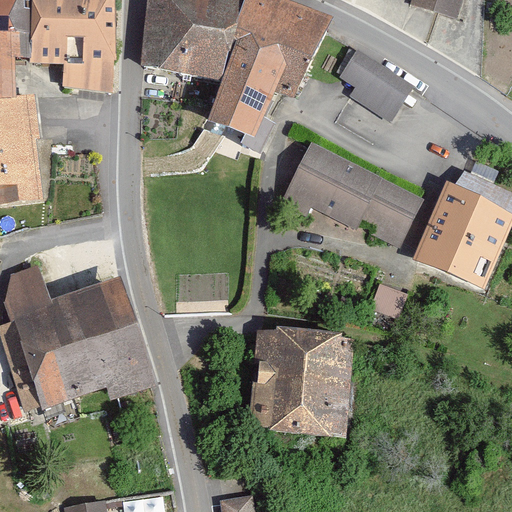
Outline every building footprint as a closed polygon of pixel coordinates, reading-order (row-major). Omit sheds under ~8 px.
[(0,0),(0,32),(30,33),(29,0),(0,0)] [(63,87),(113,93),(113,61),(117,61),(114,0),(29,0),(30,33),(31,59),(31,63),(64,64),(63,87)] [(148,0),(142,67),(219,85),(244,0),(148,0)] [(286,0),(244,0),(219,85),(208,121),(256,137),(275,97),(294,103),(334,17),(286,0)] [(406,0),(405,5),(452,20),(458,0),(406,0)] [(0,32),(0,205),(43,200),(37,140),(41,139),(35,95),(17,95),(16,57),(31,59),(30,33),(0,32)] [(390,124),(413,86),(355,51),(338,78),(354,89),(348,98),(390,124)] [(402,250),(423,198),(312,142),(282,202),(305,213),(309,204),(355,227),(361,218),(377,226),(371,235),(402,250)] [(511,191),(465,170),(455,184),(511,214),(511,191)] [(414,259),(485,290),(511,227),(511,214),(455,184),(447,180),(414,259)] [(83,395),(51,299),(39,266),(11,275),(4,303),(10,323),(0,325),(0,333),(25,413),(83,395)] [(121,276),(51,299),(83,395),(107,388),(110,401),(159,385),(121,276)] [(400,317),(410,293),(384,283),(375,307),(400,317)] [(247,429),(345,438),(354,340),(342,338),(342,333),(276,326),(276,332),(256,330),(247,429)] [(255,511),(253,496),(220,501),(221,511),(255,511)] [(107,511),(107,501),(64,508),(64,511),(107,511)]
